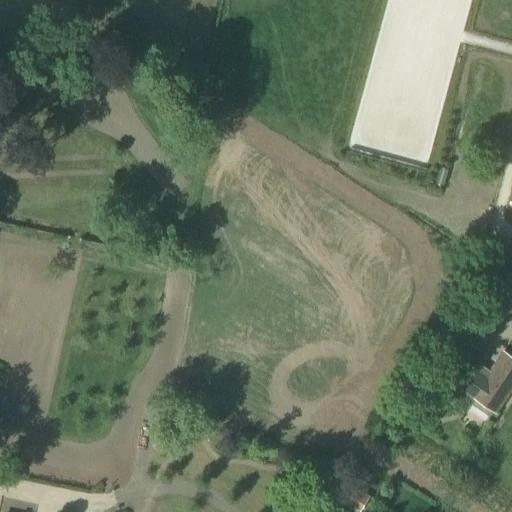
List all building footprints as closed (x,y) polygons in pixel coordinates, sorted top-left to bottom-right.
[(65,220),(70,188),(55,185),(49,217),(65,220)] [(44,224),(43,204),(12,205),(13,225),(44,224)] [(455,302),(433,337),(451,348),(473,313),(455,302)] [(13,333),(16,309),(5,307),(2,332),(13,333)] [(500,358),(480,344),(457,379),(476,392),(472,398),(496,415),(511,390),(511,357),(504,352),(500,358)] [(356,511),(360,511),(370,496),(349,483),(338,501),(356,511)]
